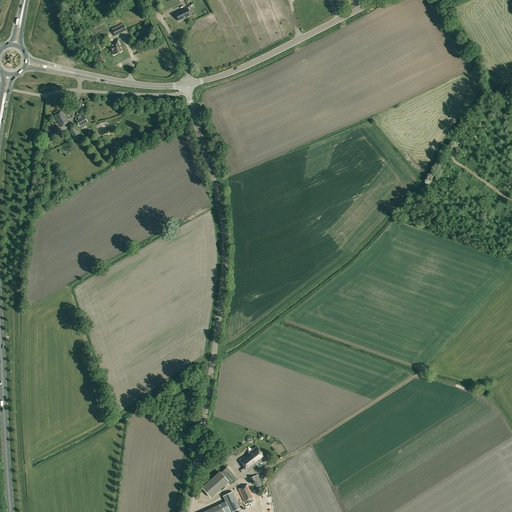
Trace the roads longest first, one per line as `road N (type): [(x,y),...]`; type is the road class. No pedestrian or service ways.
road 1 (unclassified): [(187,511),(226,273),(216,191),(187,84)]
road 2 (tertiary): [(187,84),(251,64),(378,0)]
road 3 (primary): [(10,511),(0,322)]
road 4 (tertiary): [(187,84),(125,84),(26,63)]
